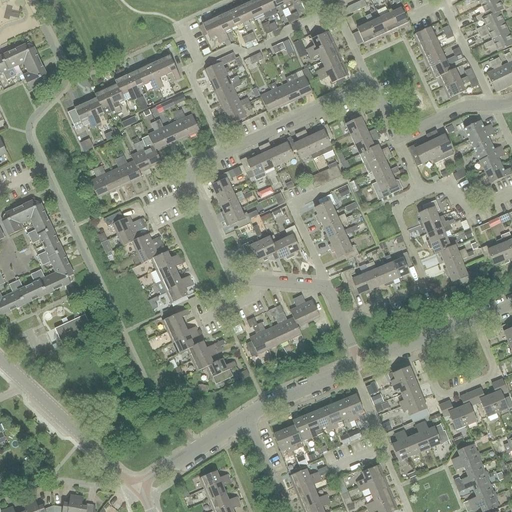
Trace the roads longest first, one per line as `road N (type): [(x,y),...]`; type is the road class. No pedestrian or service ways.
road 1 (residential): [(326,286),(233,276),(185,173),(222,153)]
road 2 (residential): [(344,328),(428,293),(394,204),(422,193)]
road 3 (residential): [(418,342),(439,393),(494,369),(474,319)]
road 4 (residential): [(222,153),(371,85)]
road 5 (residential): [(411,511),(352,368)]
road 6 (unclassified): [(138,489),(25,384)]
road 7 (residential): [(195,65),(232,47),(242,53),(323,13)]
road 8 (residential): [(326,286),(291,205),(337,184)]
road 9 (residential): [(138,489),(247,414)]
